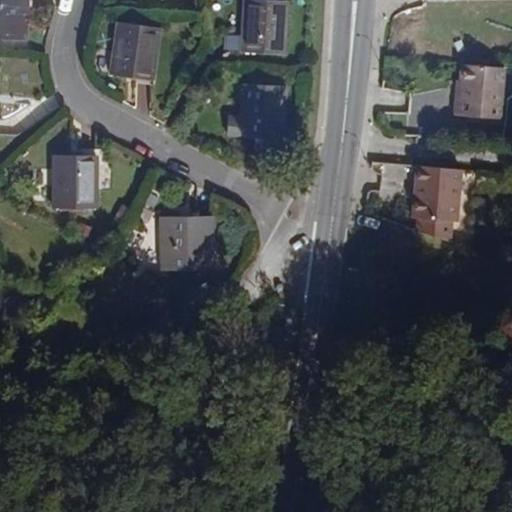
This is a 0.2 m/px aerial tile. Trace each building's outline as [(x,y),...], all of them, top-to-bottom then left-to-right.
[(27,0),(0,0),(0,38),(27,39),(27,0)] [(287,3),(244,0),(241,51),(284,53),(287,3)] [(160,30),(118,23),(110,74),(152,80),(160,30)] [(503,116),(505,65),(463,62),(460,96),(458,96),(456,112),(503,116)] [(286,87),(242,85),(240,117),(229,117),(228,135),(283,138),(286,87)] [(97,157),(54,156),(54,207),(96,207),(97,157)] [(463,171),(418,167),(413,219),(419,220),(453,223),(458,224),(463,171)] [(212,217),(161,218),(162,269),(213,268),(212,217)] [(419,220),(417,231),(451,244),(453,223),(419,220)]
